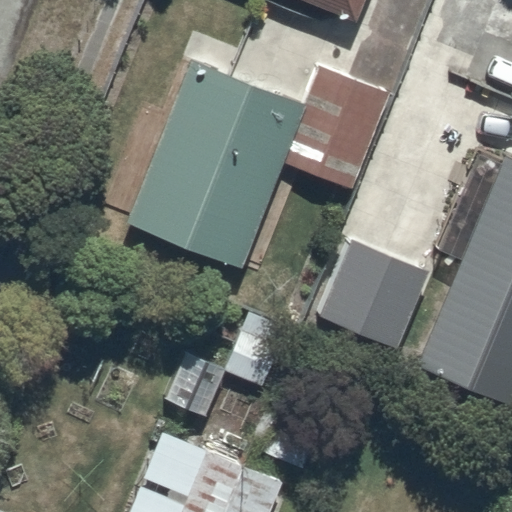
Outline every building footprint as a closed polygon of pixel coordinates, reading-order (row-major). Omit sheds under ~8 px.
[(310,0),(349,16),(355,0),(310,0)] [(123,207),(120,214),(239,261),(241,256),(261,264),(301,165),(349,184),(389,84),(317,56),(302,95),(185,48),(159,114),(140,106),(103,199),(123,207)] [(433,243),(456,253),(412,357),(509,398),(511,390),(511,151),(501,147),(497,155),(474,145),(433,243)] [(347,231),(314,307),(390,341),(405,306),(414,310),(423,290),(415,287),(425,265),(347,231)] [(246,305),(222,366),(270,386),(295,325),(246,305)] [(160,422),(121,511),(278,511),(286,496),(274,491),(281,474),(160,422)]
